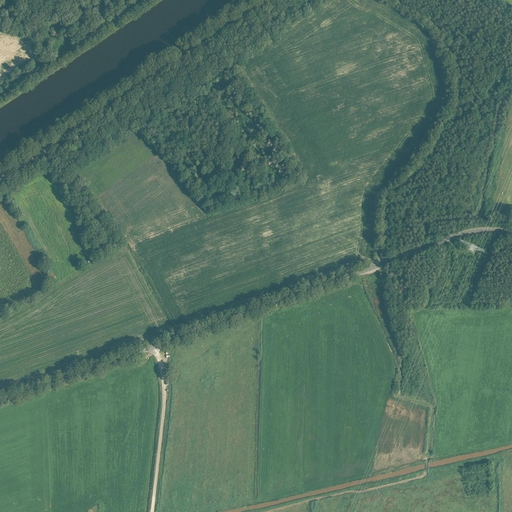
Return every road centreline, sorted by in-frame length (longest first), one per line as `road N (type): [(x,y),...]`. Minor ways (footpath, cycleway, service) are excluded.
road 1 (unclassified): [(0,400),(466,232),(511,232)]
road 2 (track): [(400,367),(378,264),(386,202),(445,122),(479,107),(506,82)]
road 3 (track): [(0,180),(269,0)]
road 4 (track): [(426,470),(255,511)]
road 5 (track): [(0,98),(145,0)]
road 6 (track): [(151,511),(163,406),(153,345)]
road 7 (track): [(445,122),(458,100),(456,52),(393,0)]
road 8 (track): [(45,150),(121,107),(164,102)]
